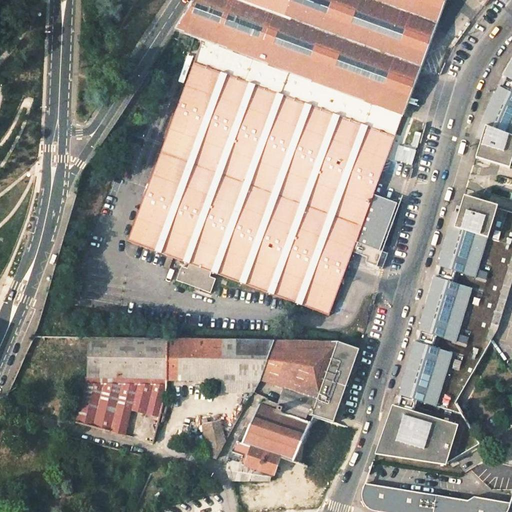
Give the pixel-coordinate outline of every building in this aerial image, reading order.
[(195,0),(177,28),(202,38),(380,107),(401,116),(403,116),(446,0),(195,0)] [(373,126),(380,107),(202,38),(128,241),(189,264),(188,268),(182,266),(176,281),(211,293),(216,279),(210,277),(212,272),(329,315),(352,252),(373,195),(396,134),(394,133),(373,126)] [(477,158),(478,157),(508,167),(507,167),(509,168),(510,166),(511,166),(511,63),(509,69),(504,77),(506,78),(500,88),(498,88),(490,104),(486,114),(482,122),(481,126),(477,137),(481,139),(476,158),(477,158)] [(380,107),(373,126),(394,133),(397,124),(401,116),(380,107)] [(373,195),(352,252),(371,259),(369,264),(382,268),(388,254),(379,251),(397,204),(373,195)] [(381,439),(376,453),(446,464),(480,444),(457,402),(492,340),(488,339),(511,259),(511,212),(497,208),(498,206),(496,205),(496,206),(466,197),(466,196),(465,196),(458,216),(454,214),(438,266),(439,267),(436,278),(434,278),(418,331),(419,331),(416,343),(415,342),(398,395),(400,396),(396,408),(392,407),(383,433),(381,439)] [(168,339),(89,337),(88,384),(86,383),(76,423),(125,436),(131,411),(160,418),(167,390),(167,379),(168,339)] [(168,339),(167,379),(222,380),(221,390),(235,391),(236,340),(168,339)] [(236,340),(235,391),(254,392),(260,379),(273,341),(236,340)] [(273,341),(260,379),(284,388),(318,399),(337,342),(273,341)] [(318,399),(312,416),(333,422),(359,349),(337,342),(318,399)] [(285,407),(283,413),(305,421),(308,414),(312,416),(318,399),(284,388),(279,405),(285,407)] [(241,434),(237,442),(253,448),(247,466),(274,474),(276,475),(282,458),(296,462),(309,423),(305,421),(283,413),(276,411),(279,405),(268,400),(259,405),(245,435),(241,434)] [(68,407),(64,420),(72,422),(75,409),(68,407)] [(203,425),(210,457),(216,459),(227,441),(223,421),(203,425)] [(237,442),(231,452),(243,456),(240,464),(247,466),(253,448),(237,442)] [(142,455),(138,474),(143,475),(145,470),(149,471),(152,458),(142,455)] [(227,466),(231,481),(273,481),(274,474),(247,466),(240,464),(228,459),(227,466)] [(170,462),(168,479),(175,480),(177,464),(170,462)] [(506,511),(509,510),(474,497),(467,501),(365,484),(362,492),(362,499),(363,503),(365,506),(369,509),(371,511),(373,511),(376,511),(506,511)]
